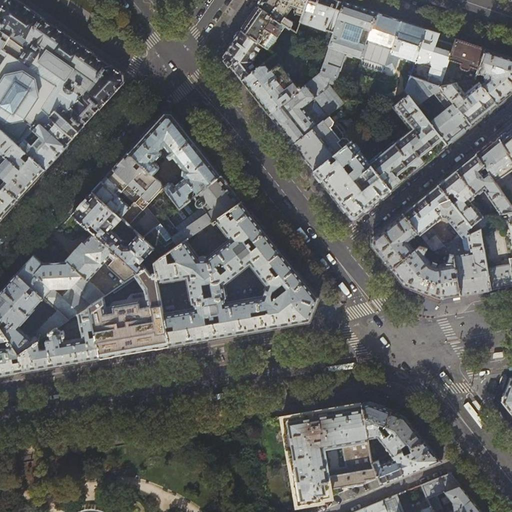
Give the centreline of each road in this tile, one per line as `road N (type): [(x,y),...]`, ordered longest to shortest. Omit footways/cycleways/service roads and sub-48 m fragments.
road 1 (primary): [(0,420),(404,348)]
road 2 (residential): [(0,255),(175,56)]
road 3 (primary): [(333,255),(175,56)]
road 4 (residential): [(333,255),(511,108)]
road 5 (primary): [(511,481),(404,348)]
